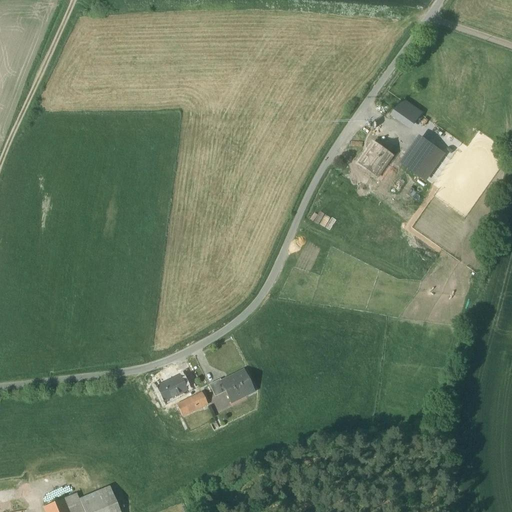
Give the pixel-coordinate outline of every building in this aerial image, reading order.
[(395,111),(402,102),(396,97),(388,106),(395,111)] [(420,138),(402,164),(423,179),(441,153),(420,138)] [(372,141),(355,165),(378,181),(395,157),(372,141)] [(414,185),(406,196),(428,210),(435,199),(414,185)] [(256,395),(243,370),(209,388),(214,399),(225,394),(231,407),(256,395)] [(189,399),(178,377),(156,387),(165,406),(173,402),(180,417),(205,405),(199,394),(189,399)] [(75,496),(44,508),(45,511),(118,511),(109,489),(78,501),(75,496)]
